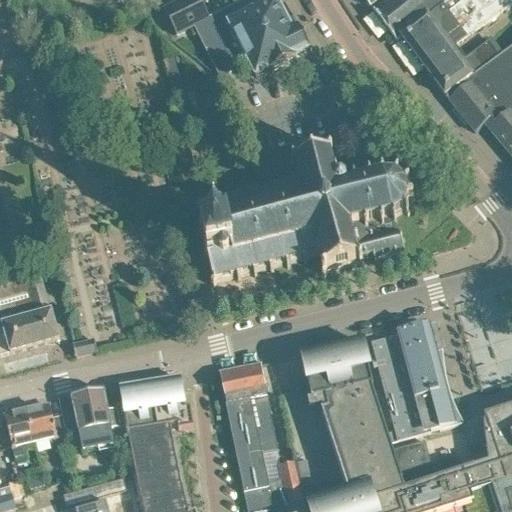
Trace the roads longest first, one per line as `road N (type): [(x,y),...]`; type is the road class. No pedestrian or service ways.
road 1 (residential): [(196,353),(511,266)]
road 2 (tertiary): [(511,224),(382,81),(322,0)]
road 3 (residential): [(0,401),(196,353)]
road 4 (residential): [(215,511),(196,353)]
